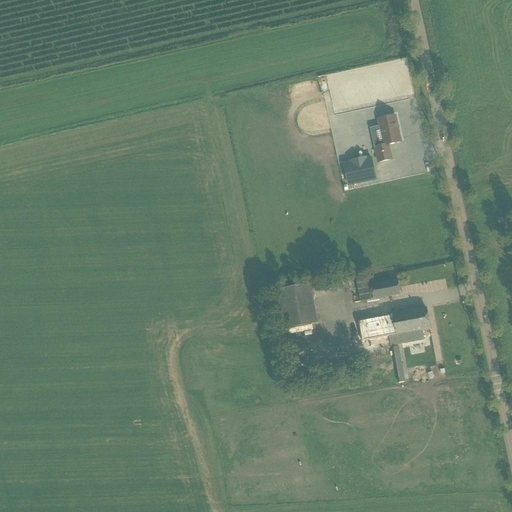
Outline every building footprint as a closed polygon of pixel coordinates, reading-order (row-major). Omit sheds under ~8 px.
[(288,100),(324,91),(320,79),(285,88),(288,100)] [(379,126),(371,128),(375,147),(378,162),(385,161),(392,159),(388,145),(401,142),(401,141),(400,141),(396,125),(397,124),(395,116),(378,120),(379,126)] [(376,180),(374,172),(371,159),(344,165),(347,178),(348,185),(376,180)] [(398,281),(386,283),(370,286),(372,299),(388,296),(400,294),(398,281)] [(277,290),(284,329),(317,323),(310,284),(277,290)] [(413,311),(358,322),(361,342),(389,337),(390,344),(401,342),(413,340),(424,338),(423,331),(430,329),(426,309),(413,311)] [(392,348),(398,383),(405,382),(398,346),(392,348)] [(426,368),(418,369),(420,381),(428,380),(426,368)]
